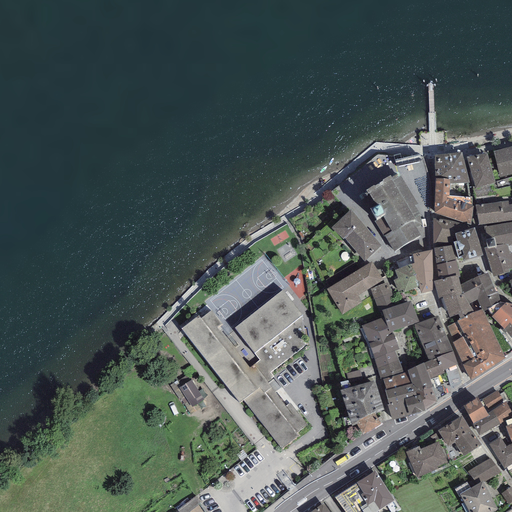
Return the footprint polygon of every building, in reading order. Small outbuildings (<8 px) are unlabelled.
[(511,146),(493,151),(500,178),(511,174),(511,146)] [(462,152),(434,155),(435,179),(450,179),(450,185),(468,183),(469,183),(462,152)] [(486,152),(467,157),(474,187),(494,183),(486,152)] [(390,175),(366,190),(374,207),(370,208),(377,220),(375,221),(384,236),(385,235),(395,251),(420,235),(417,227),(423,225),(420,215),(415,206),(418,204),(401,176),(399,177),(397,175),(392,177),(390,175)] [(470,197),(468,183),(450,185),(450,179),(435,179),(434,213),(449,196),(460,196),(470,197)] [(453,219),(460,196),(449,196),(434,213),(453,219)] [(470,197),(460,196),(453,219),(471,224),(473,206),(472,206),(472,197),(470,197)] [(508,201),(475,205),(479,225),(511,220),(511,203),(509,204),(508,201)] [(381,246),(351,210),(332,227),(343,239),(344,239),(364,261),(381,246)] [(439,219),(433,218),(433,244),(453,242),(457,241),(455,233),(470,229),(468,226),(460,224),(439,219)] [(483,228),(487,247),(507,244),(508,246),(511,245),(511,222),(484,227),(483,228)] [(475,227),(470,229),(455,233),(457,241),(453,242),(458,258),(462,257),(463,261),(483,255),(475,227)] [(511,253),(510,254),(508,246),(507,244),(487,247),(484,248),(493,276),(509,272),(509,269),(511,268),(511,253)] [(460,276),(455,260),(451,245),(434,248),(436,265),(439,280),(457,274),(458,277),(460,276)] [(411,264),(415,275),(432,271),(432,250),(412,254),(414,263),(411,264)] [(383,280),(371,261),(326,289),(342,314),(361,302),(358,296),(383,280)] [(415,275),(411,264),(394,270),(398,278),(393,280),(398,292),(403,289),(404,292),(418,286),(415,275)] [(432,290),(432,271),(415,275),(418,286),(421,293),(432,290)] [(496,293),(488,273),(460,285),(462,292),(468,304),(477,299),(481,309),(482,309),(482,311),(500,302),(498,293),(496,293)] [(439,280),(433,281),(438,299),(443,297),(462,292),(460,285),(458,277),(457,274),(439,280)] [(378,312),(382,311),(395,306),(387,283),(370,289),(378,312)] [(198,315),(181,329),(239,403),(243,400),(281,449),(299,436),(297,432),(306,425),(290,403),(286,406),(267,381),(273,376),(270,372),(307,345),(302,316),(282,289),(234,328),(259,360),(249,368),(218,327),(222,324),(211,311),(201,319),(198,315)] [(462,292),(443,297),(450,318),(458,314),(460,319),(474,312),(468,304),(462,292)] [(395,306),(382,311),(384,317),(390,332),(392,331),(419,322),(411,300),(395,306)] [(511,304),(506,303),(491,316),(504,329),(509,323),(511,326),(511,325),(511,304)] [(481,309),(474,312),(460,319),(457,321),(464,336),(465,338),(466,337),(477,358),(475,359),(463,337),(454,342),(452,342),(462,365),(471,381),(505,358),(482,311),(482,309),(481,309)] [(438,316),(414,325),(422,343),(445,334),(438,316)] [(399,349),(392,331),(390,332),(384,317),(361,326),(369,343),(374,359),(395,351),(399,349)] [(457,321),(447,327),(454,342),(463,337),(464,336),(457,321)] [(422,343),(428,361),(453,351),(445,334),(422,343)] [(404,373),(395,351),(374,359),(380,380),(383,379),(404,373)] [(458,364),(453,351),(428,361),(423,363),(430,379),(444,374),(443,370),(445,369),(456,365),(458,364)] [(408,372),(414,392),(416,392),(432,387),(430,379),(423,363),(407,370),(408,372)] [(461,383),(456,365),(445,369),(451,388),(461,383)] [(414,392),(408,372),(404,373),(383,379),(387,391),(385,391),(388,399),(404,395),(414,392)] [(204,399),(191,380),(179,388),(192,407),(204,399)] [(351,426),(356,424),(374,413),(384,409),(375,381),(340,390),(351,426)] [(437,402),(432,387),(416,392),(417,396),(420,395),(424,411),(437,402)] [(497,390),(482,399),(488,409),(503,400),(497,390)] [(409,415),(424,411),(420,395),(417,396),(416,392),(414,392),(404,395),(409,415)] [(409,415),(404,395),(388,399),(389,404),(387,405),(392,420),(409,415)] [(463,406),(468,415),(483,406),(478,397),(463,406)] [(511,412),(506,402),(492,411),(500,425),(511,415),(511,412)] [(487,413),(483,406),(468,415),(473,424),(488,416),(487,413)] [(492,411),(487,413),(488,416),(473,424),(479,436),(500,425),(492,411)] [(381,423),(374,413),(356,424),(362,435),(381,423)] [(452,440),(465,431),(455,416),(434,429),(444,445),(452,440)] [(475,446),(465,431),(452,440),(461,454),(475,446)] [(501,438),(489,444),(504,469),(511,464),(511,443),(506,446),(501,438)] [(415,448),(405,452),(414,477),(434,470),(432,467),(443,463),(436,445),(417,452),(415,448)] [(490,458),(467,472),(477,485),(482,482),(483,483),(501,473),(490,458)] [(394,501),(375,470),(335,497),(345,511),(378,511),(394,501)] [(477,485),(459,494),(468,511),(494,511),(498,510),(483,483),(482,482),(477,485)] [(511,490),(510,487),(501,494),(508,504),(511,501),(511,490)]
